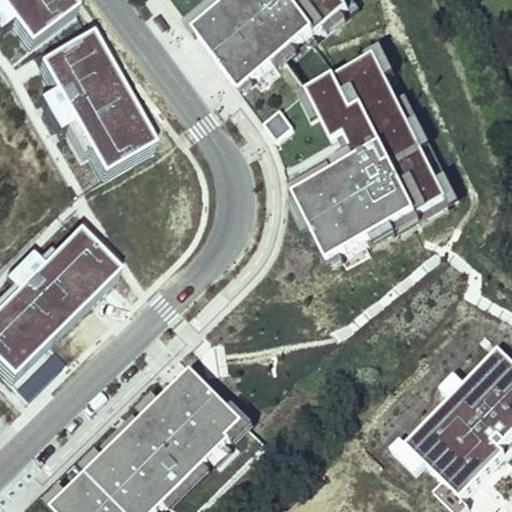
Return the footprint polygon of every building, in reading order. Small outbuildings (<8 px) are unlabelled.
[(63,0),(0,0),(0,40),(13,31),(30,56),(78,21),(63,0)] [(243,0),(196,35),(243,97),(352,16),(340,0),(243,0)] [(92,44),(36,74),(50,100),(38,107),(57,141),(75,132),(103,184),(153,157),(92,44)] [(378,64),(309,98),(335,149),(347,143),(359,168),(295,200),(330,269),(451,208),(378,64)] [(284,117),(267,129),(280,148),(297,135),(284,117)] [(169,223),(148,247),(171,265),(191,241),(169,223)] [(5,290),(16,300),(0,315),(0,378),(12,390),(119,284),(77,242),(43,275),(31,264),(5,290)] [(511,363),(499,351),(406,446),(463,502),(511,451),(511,363)] [(200,380),(61,511),(214,511),(273,456),(200,380)] [(348,511),(361,501),(340,478),(300,511),(348,511)]
